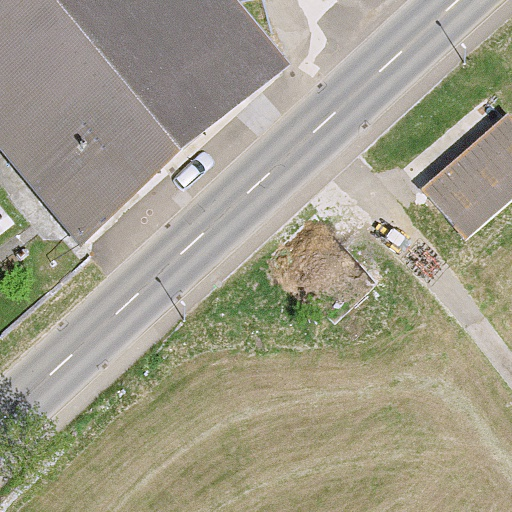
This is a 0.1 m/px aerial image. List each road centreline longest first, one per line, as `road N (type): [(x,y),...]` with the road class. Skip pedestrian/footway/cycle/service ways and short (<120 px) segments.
road 1 (tertiary): [(0,422),(466,0)]
road 2 (track): [(329,122),(511,371)]
